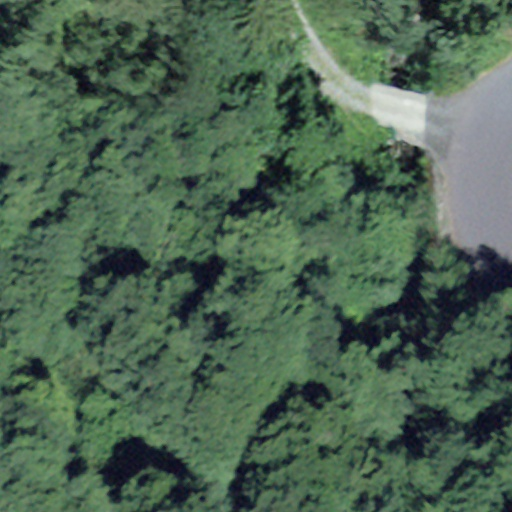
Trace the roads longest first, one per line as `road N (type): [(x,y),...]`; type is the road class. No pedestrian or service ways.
road 1 (track): [(485,143),(357,103),(288,0)]
road 2 (tertiary): [(511,109),(485,143),(479,179),(486,227),(511,270)]
